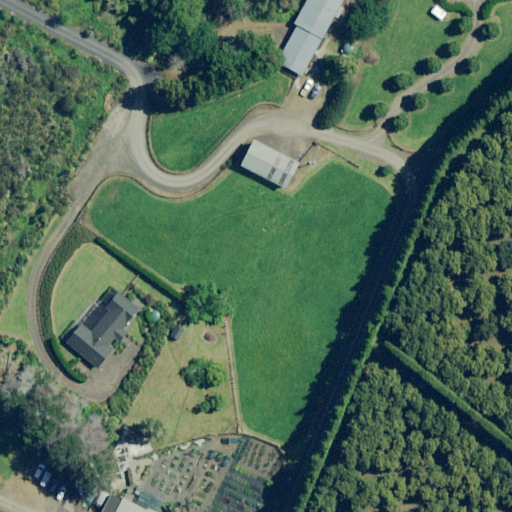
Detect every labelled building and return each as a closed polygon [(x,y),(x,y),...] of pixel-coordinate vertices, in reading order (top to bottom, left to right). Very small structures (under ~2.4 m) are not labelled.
[(344,0),(305,0),(292,24),(298,27),(278,62),(302,75),(344,0)] [(253,138),(239,164),(286,188),(299,162),(253,138)] [(79,325),(65,344),(97,368),(113,349),(108,346),(115,337),(121,342),(128,333),(123,329),(138,309),(117,293),(106,307),(111,311),(92,335),(79,325)] [(36,485),(27,478),(16,491),(25,499),(36,485)] [(86,490),(76,485),(71,495),(80,500),(86,490)] [(96,497),(87,493),(80,508),(89,511),(96,497)] [(102,511),(108,501),(99,497),(92,511),(102,511)] [(147,511),(117,499),(111,511),(147,511)]
